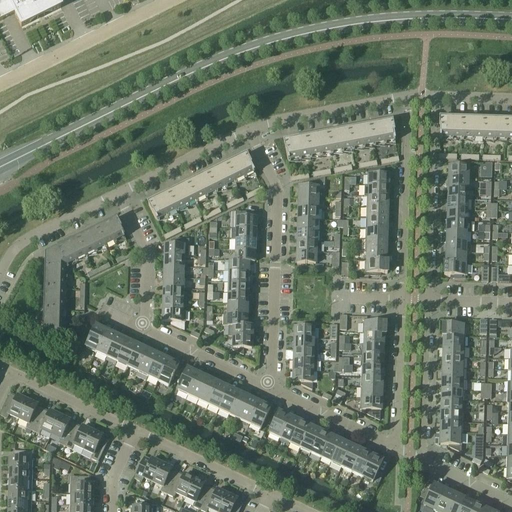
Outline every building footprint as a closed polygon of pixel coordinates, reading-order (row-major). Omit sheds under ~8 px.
[(0,0),(0,21),(14,15),(21,28),(60,8),(56,0),(0,0)] [(461,139),(462,121),(440,120),(439,121),(440,121),(439,139),(461,139)] [(483,140),(483,122),(462,121),(461,139),(483,140)] [(504,141),(505,122),(483,122),(483,140),(504,141)] [(395,142),(393,132),(391,124),(391,123),(370,128),(373,146),(395,142)] [(370,128),(348,132),(352,150),(373,146),(370,128)] [(327,135),(330,154),(352,150),(348,132),(327,135)] [(306,139),(309,158),(330,154),(327,135),(306,139)] [(284,144),(287,162),(309,158),(306,139),(284,143),(284,144)] [(246,157),(226,167),(234,183),(254,174),(246,157)] [(226,167),(206,176),(215,193),(234,183),(226,167)] [(364,187),(388,188),(388,177),(383,176),(383,169),(385,169),(384,168),(367,172),(367,187),(364,187)] [(448,179),(467,179),(468,168),(449,168),(448,179)] [(206,176),(197,181),(187,186),(195,202),(215,193),(206,176)] [(467,190),(467,179),(448,179),(448,190),(467,190)] [(298,199),(317,200),(318,189),(324,189),(324,180),(302,184),(303,184),(303,188),(299,188),(298,199)] [(187,186),(177,191),(168,195),(176,212),(195,202),(187,186)] [(387,199),(388,188),(364,187),(364,198),(387,199)] [(467,201),(467,190),(448,190),(448,200),(467,201)] [(168,195),(158,200),(148,205),(156,222),(176,212),(168,195)] [(387,209),(387,199),(364,198),(366,198),(366,209),(387,209)] [(317,211),(317,200),(298,199),(298,210),(317,211)] [(466,212),(467,201),(448,200),(447,211),(466,212)] [(387,220),(387,209),(366,209),(365,220),(387,220)] [(317,221),(317,211),(298,210),(298,221),(317,221)] [(466,223),(466,212),(447,211),(447,222),(466,223)] [(231,230),(255,231),(255,219),(245,219),(246,213),(235,213),(234,230),(231,230)] [(386,231),(387,220),(365,220),(365,230),(386,231)] [(116,221),(106,226),(96,231),(104,247),(124,238),(116,221)] [(316,232),(317,221),(298,221),(297,232),(316,232)] [(466,223),(447,222),(447,233),(470,234),(471,223),(466,223)] [(255,241),(255,231),(231,230),(231,241),(255,241)] [(386,242),(386,231),(365,230),(365,241),(386,242)] [(104,247),(96,231),(77,240),(85,257),(104,247)] [(316,243),(316,232),(297,232),(297,242),(316,243)] [(470,234),(447,233),(446,244),(465,244),(465,234),(470,234)] [(85,257),(77,240),(57,250),(66,267),(85,257)] [(165,247),(164,258),(183,258),(188,258),(189,241),(174,240),(165,245),(165,247)] [(254,252),(255,241),(231,241),(236,241),(236,252),(254,252)] [(386,253),(386,242),(365,241),(364,252),(386,253)] [(316,243),(297,242),(297,253),(321,254),(321,243),(316,243)] [(465,245),(465,244),(446,244),(446,254),(465,255),(465,254),(470,254),(470,245),(465,245)] [(50,269),(64,269),(64,268),(66,267),(57,250),(46,256),(45,265),(45,268),(50,269)] [(254,263),(254,252),(236,252),(235,262),(229,262),(254,263)] [(385,263),(386,253),(364,252),(367,252),(367,262),(364,262),(364,263),(387,263),(385,263)] [(321,254),(297,253),(296,264),(315,265),(316,254),(321,254)] [(464,266),(465,255),(446,254),(446,265),(444,265),(467,266),(464,266)] [(183,269),(183,258),(164,258),(164,268),(183,269)] [(254,263),(229,262),(229,273),(248,274),(248,263),(254,263)] [(387,275),(387,263),(364,263),(364,274),(366,274),(366,277),(377,277),(377,274),(387,275)] [(466,277),(467,266),(444,265),(443,276),(453,277),(453,280),(464,280),(464,277),(466,277)] [(50,269),(45,268),(45,290),(63,291),(64,270),(64,269),(50,269)] [(182,280),(183,269),(164,268),(164,279),(182,280)] [(247,284),(248,274),(229,273),(229,284),(247,284)] [(182,291),(182,280),(164,279),(163,290),(182,291)] [(247,295),(247,284),(229,284),(228,295),(247,295)] [(63,291),(45,290),(44,312),(62,312),(63,291)] [(182,301),(182,291),(163,290),(163,301),(182,301)] [(247,306),(247,295),(228,295),(228,305),(247,306)] [(181,312),(182,301),(163,301),(163,312),(181,312)] [(246,317),(247,306),(228,305),(227,316),(246,317)] [(62,312),(44,312),(43,334),(44,334),(62,334),(62,312)] [(185,312),(181,312),(163,312),(162,323),(172,323),(172,325),(171,324),(170,325),(183,331),(184,331),(182,330),(183,323),(185,323),(185,312)] [(246,327),(246,317),(227,316),(223,316),(222,327),(252,328),(252,327),(246,327)] [(362,335),(385,336),(385,325),(376,324),(376,321),(365,321),(365,324),(362,324),(362,335)] [(441,337),(465,338),(465,327),(463,327),(463,324),(452,324),(451,326),(442,326),(441,337)] [(222,327),(228,327),(228,338),(233,338),(252,339),(252,328),(246,328),(243,327),(222,327)] [(96,354),(106,333),(95,328),(94,329),(91,337),(85,349),(96,354)] [(294,340),(317,341),(313,340),(313,330),(294,329),(294,340)] [(106,358),(116,337),(106,333),(96,354),(106,358)] [(385,336),(362,335),(364,335),(364,346),(361,345),(361,346),(383,346),(383,336),(385,336)] [(116,363),(126,342),(116,337),(106,358),(116,363)] [(464,349),(465,338),(441,337),(441,338),(443,338),(443,348),(464,349)] [(251,350),(252,339),(233,338),(232,349),(234,349),(234,351),(232,350),(232,351),(242,356),(243,355),(241,355),(242,349),(251,350)] [(317,352),(317,341),(294,340),(294,351),(317,352)] [(127,368),(137,347),(126,342),(116,363),(127,368)] [(382,357),(383,346),(361,346),(361,357),(382,357)] [(137,373),(147,352),(137,347),(127,368),(137,373)] [(464,360),(464,349),(443,348),(443,359),(464,360)] [(317,362),(317,352),(294,351),(293,362),(317,362)] [(147,378),(157,357),(147,352),(137,373),(147,378)] [(158,383),(168,362),(157,357),(147,378),(158,383)] [(382,368),(382,357),(361,357),(361,367),(382,368)] [(464,371),(464,360),(443,359),(442,370),(464,371)] [(168,362),(158,383),(169,388),(178,367),(168,362)] [(316,373),(317,362),(293,362),(293,373),(316,373)] [(382,379),(382,368),(361,367),(360,378),(382,379)] [(463,381),(464,371),(442,370),(442,381),(463,381)] [(188,397),(197,376),(187,371),(177,392),(188,397)] [(316,374),(316,373),(293,373),(293,384),(302,384),(302,386),(301,385),(301,386),(311,391),(311,390),(310,390),(310,384),(312,384),(312,373),(316,374)] [(198,401),(208,381),(197,376),(188,397),(198,401)] [(381,390),(382,379),(360,378),(360,389),(381,390)] [(208,406),(218,385),(208,381),(198,401),(208,406)] [(463,392),(463,381),(442,381),(442,391),(463,392)] [(218,411),(228,390),(218,385),(208,406),(218,411)] [(381,400),(381,390),(360,389),(360,400),(381,400)] [(229,416),(239,395),(228,390),(218,411),(229,416)] [(463,403),(463,392),(442,391),(441,402),(463,403)] [(239,421),(249,400),(239,395),(229,416),(239,421)] [(18,420),(27,401),(22,398),(21,399),(16,397),(15,398),(9,396),(0,415),(0,417),(6,420),(9,416),(18,420)] [(249,426),(259,405),(249,400),(239,421),(249,426)] [(381,400),(360,400),(356,400),(356,403),(360,403),(359,411),(363,411),(363,413),(361,412),(361,413),(379,421),(379,420),(379,412),(381,412),(381,400)] [(32,433),(42,411),(37,409),(38,407),(33,404),(33,403),(27,401),(18,420),(28,425),(25,429),(32,433)] [(462,414),(463,403),(441,402),(441,413),(462,414)] [(259,405),(249,426),(260,431),(270,410),(259,405)] [(51,436),(60,416),(54,413),(54,414),(49,412),(48,414),(42,411),(32,433),(39,436),(41,431),(51,436)] [(462,424),(462,414),(441,413),(441,424),(462,424)] [(279,440),(289,419),(278,414),(268,435),(269,435),(279,440)] [(65,448),(75,427),(69,424),(70,422),(65,420),(66,419),(60,416),(51,436),(60,440),(58,445),(65,448)] [(289,444),(299,424),(289,419),(279,440),(289,444)] [(300,449),(310,428),(299,424),(289,444),(300,449)] [(461,435),(462,424),(441,424),(440,435),(461,435)] [(83,451),(92,431),(87,429),(86,430),(81,427),(80,429),(75,427),(65,448),(71,451),(74,447),(83,451)] [(310,454),(320,433),(310,428),(300,449),(310,454)] [(92,431),(83,451),(93,456),(91,460),(98,463),(108,442),(102,439),(102,437),(98,435),(98,434),(92,431)] [(320,459),(330,438),(320,433),(310,454),(320,459)] [(461,446),(461,435),(440,435),(440,446),(450,446),(450,448),(449,447),(448,448),(459,453),(459,452),(458,452),(458,446),(461,446)] [(331,464),(341,443),(330,438),(320,459),(331,464)] [(341,469),(351,448),(341,443),(331,464),(341,469)] [(351,474),(361,453),(351,448),(341,469),(351,474)] [(9,470),(32,471),(32,453),(14,452),(14,459),(8,459),(8,466),(9,466),(9,470)] [(362,478),(371,458),(361,453),(351,474),(362,478)] [(371,458),(362,478),(372,483),(382,463),(371,458)] [(153,484),(162,464),(156,461),(156,462),(151,460),(150,462),(144,459),(134,480),(141,484),(143,479),(153,484)] [(167,496),(177,474),(171,472),(172,470),(167,468),(167,467),(162,464),(153,484),(162,488),(160,493),(167,496)] [(32,471),(9,470),(9,481),(27,481),(27,471),(32,471)] [(185,499),(194,479),(189,476),(188,478),(183,475),(182,477),(177,474),(167,496),(173,499),(176,494),(185,499)] [(70,496),(93,497),(94,490),(92,490),(93,485),(89,485),(89,479),(70,478),(70,496)] [(199,511),(209,490),(204,487),(205,485),(200,483),(200,482),(194,479),(185,499),(195,503),(192,508),(199,511)] [(26,492),(27,481),(9,481),(9,492),(26,492)] [(433,511),(434,511),(444,491),(433,486),(423,507),(433,511)] [(212,511),(218,511),(227,494),(221,492),(221,493),(216,491),(215,492),(209,490),(199,511),(201,511),(207,511),(208,510),(212,511)] [(446,511),(454,496),(444,491),(434,511),(446,511)] [(26,503),(26,492),(9,492),(8,502),(26,503)] [(227,494),(218,511),(238,511),(242,505),(236,502),(237,501),(232,498),(233,497),(227,494)] [(93,503),(93,497),(70,496),(69,507),(92,507),(92,503),(93,503)] [(459,511),(464,501),(454,496),(446,511),(459,511)] [(471,511),(475,506),(464,501),(459,511),(471,511)] [(8,502),(8,511),(30,511),(31,503),(26,503),(8,502)]
